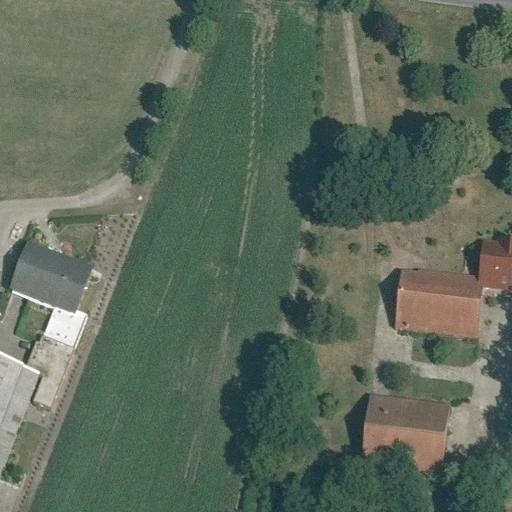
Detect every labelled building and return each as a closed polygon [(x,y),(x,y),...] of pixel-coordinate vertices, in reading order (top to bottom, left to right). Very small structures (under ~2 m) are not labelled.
[(511,243),(469,238),(464,274),(463,283),(511,289),(511,243)] [(70,266),(7,243),(0,262),(0,292),(53,312),(70,266)] [(464,274),(385,265),(379,321),(458,330),(463,283),(464,274)] [(0,433),(24,374),(0,364),(0,433)] [(428,403),(351,393),(342,468),(419,477),(428,403)]
